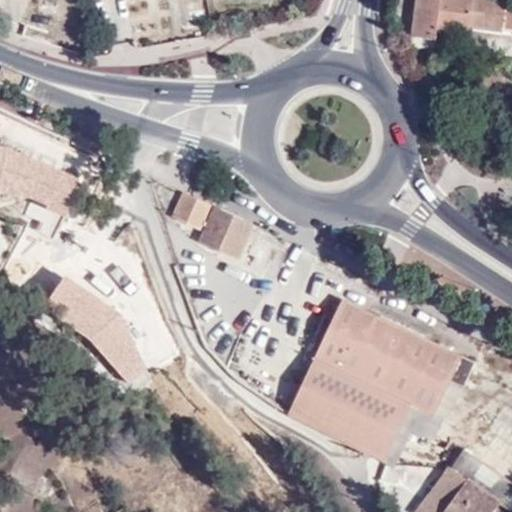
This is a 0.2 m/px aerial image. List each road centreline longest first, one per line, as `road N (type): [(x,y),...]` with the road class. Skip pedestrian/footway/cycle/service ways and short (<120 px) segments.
road 1 (unclassified): [(367,511),(346,470),(303,431),(231,386),(179,318),(139,191),(149,130)]
road 2 (primary): [(360,200),(511,287)]
road 3 (primary): [(511,259),(434,198),(400,147)]
road 4 (primary): [(149,130),(265,168)]
